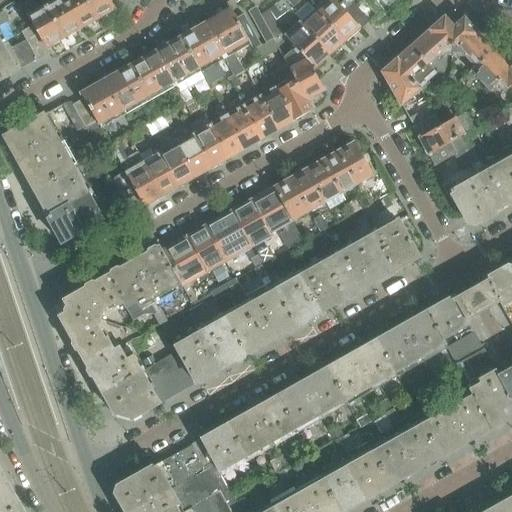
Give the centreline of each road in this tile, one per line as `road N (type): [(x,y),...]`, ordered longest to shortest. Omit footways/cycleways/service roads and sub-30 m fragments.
road 1 (residential): [(88,473),(457,266)]
road 2 (residential): [(29,295),(365,105)]
road 3 (residential): [(162,0),(135,34),(0,110)]
road 4 (unclassified): [(88,473),(29,295)]
road 5 (residential): [(365,105),(457,266)]
road 6 (residential): [(365,105),(360,89),(371,64),(444,0)]
road 7 (unclassified): [(0,396),(50,511)]
road 8 (residential): [(511,450),(403,511)]
